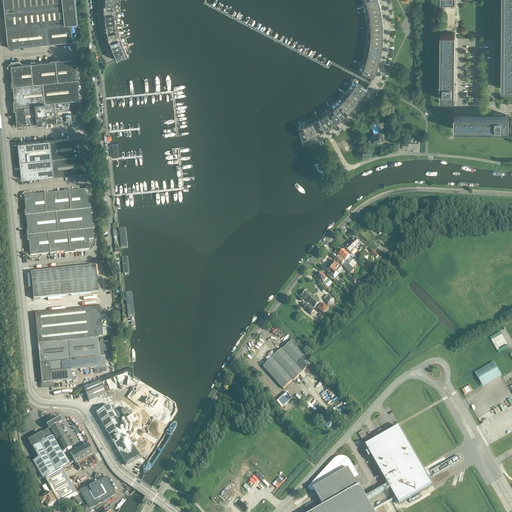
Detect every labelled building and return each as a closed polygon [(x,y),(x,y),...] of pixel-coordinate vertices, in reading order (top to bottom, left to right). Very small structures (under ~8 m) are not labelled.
[(2,0),(5,25),(7,48),(72,42),(70,24),(77,23),(74,0),(2,0)] [(511,0),(502,0),(502,89),(511,88),(511,0)] [(453,34),(452,34),(442,34),(441,98),(452,98),(452,91),(455,91),(455,84),(452,84),(453,34)] [(109,42),(111,47),(122,43),(120,39),(109,42)] [(123,47),(122,43),(111,47),(112,51),(123,47)] [(112,51),(114,56),(125,51),(123,47),(112,51)] [(114,56),(116,60),(122,57),(122,58),(128,57),(125,51),(114,56)] [(10,63),(9,64),(9,70),(10,71),(12,87),(11,87),(11,92),(13,93),(15,121),(14,122),(15,127),(16,129),(25,128),(26,127),(26,125),(36,123),(36,127),(42,126),(42,123),(76,119),(76,117),(77,117),(79,115),(78,110),(80,110),(79,99),(80,99),(79,95),(78,93),(75,62),(73,60),(70,60),(36,63),(35,63),(30,63),(30,64),(20,65),(20,63),(19,62),(10,63)] [(365,64),(363,68),(374,73),(376,68),(365,64)] [(374,73),(363,68),(362,72),(372,77),(374,73)] [(354,87),(364,94),(366,89),(356,83),(354,87)] [(354,87),(351,91),(361,98),(364,94),(354,87)] [(358,101),(361,98),(351,91),(349,94),(358,101)] [(349,94),(346,97),(355,105),(358,101),(349,94)] [(343,101),(352,109),(355,105),(346,97),(343,101)] [(343,101),(340,104),(348,112),(352,109),(343,101)] [(337,107),(345,116),(348,112),(340,104),(337,107)] [(337,107),(333,109),(341,119),(345,116),(337,107)] [(330,112),(337,122),(341,119),(333,109),(330,112)] [(330,112),(326,115),(333,124),(337,122),(330,112)] [(494,117),(454,117),(453,128),(508,128),(508,117),(501,117),(501,114),(494,114),(494,117)] [(329,127),(333,124),(326,115),(323,117),(329,127)] [(323,117),(319,119),(325,130),(329,127),(323,117)] [(315,121),(321,132),(325,130),(319,119),(315,121)] [(315,121),(311,123),(316,134),(321,132),(315,121)] [(374,123),(376,131),(379,131),(384,129),(383,121),(374,123)] [(312,136),(316,134),(311,123),(307,125),(312,136)] [(307,125),(303,126),(307,137),(312,136),(307,125)] [(303,139),(307,137),(303,126),(297,128),(300,134),(301,133),(303,139)] [(379,131),(376,131),(374,132),(374,135),(372,135),(372,138),(367,139),(368,144),(377,142),(377,141),(382,140),(379,131)] [(409,133),(409,135),(409,143),(419,143),(419,133),(409,133)] [(17,143),(19,170),(20,179),(85,173),(81,137),(17,143)] [(118,143),(110,144),(112,158),(119,157),(118,143)] [(26,223),(26,224),(29,252),(28,253),(29,259),(30,260),(39,259),(40,257),(40,256),(49,255),(50,256),(54,255),(55,254),(90,250),(89,248),(91,248),(92,246),(92,241),(93,241),(92,230),(93,230),(93,226),(91,224),(88,193),(86,191),(83,191),(49,194),(48,193),(43,194),(43,195),(33,196),(33,194),(32,193),(23,194),(22,195),(23,201),(24,202),(25,217),(24,217),(25,222),(26,223)] [(362,246),(360,245),(355,239),(350,243),(356,249),(358,252),(360,250),(359,248),(362,246)] [(350,243),(349,245),(345,248),(351,254),(356,249),(350,243)] [(338,256),(339,256),(338,257),(336,259),(340,263),(341,264),(341,265),(350,274),(354,270),(349,265),(354,260),(343,250),(338,256)] [(341,267),(334,261),(330,266),(336,272),(341,267)] [(336,272),(330,266),(325,270),(332,276),(336,272)] [(30,273),(33,296),(33,300),(98,293),(95,267),(30,273)] [(317,278),(321,282),(320,282),(323,285),(323,284),(325,286),(331,281),(328,278),(327,279),(322,274),(317,278)] [(353,283),(356,281),(350,274),(347,277),(353,283)] [(134,317),(132,291),(125,292),(128,318),(134,317)] [(307,302),(306,303),(309,306),(310,305),(314,308),(319,302),(307,291),(302,297),(307,302)] [(328,305),(333,305),(334,300),(329,297),(327,295),(323,299),(325,301),(328,305)] [(312,309),(314,308),(310,305),(309,306),(306,303),(302,307),(311,314),(314,311),(312,309)] [(324,303),(318,309),(324,314),(329,308),(324,303)] [(35,314),(38,345),(42,387),(52,386),(52,383),(72,381),(71,371),(95,369),(96,372),(106,371),(104,358),(100,358),(96,328),(101,328),(99,305),(88,306),(88,309),(35,314)] [(312,363),(292,341),(282,350),(282,349),(272,358),(273,358),(263,367),(283,390),(293,381),(303,373),(303,372),(312,363)] [(490,360),(473,372),(483,386),(499,374),(490,360)] [(259,373),(254,368),(246,378),(251,382),(262,395),(266,391),(258,381),(255,377),(259,373)] [(117,390),(115,386),(132,379),(128,370),(111,377),(83,388),(89,402),(117,390)] [(465,394),(473,389),(470,384),(462,389),(465,394)] [(239,386),(239,387),(236,392),(244,397),(247,391),(239,386)] [(286,392),(285,392),(276,401),(281,407),(291,398),(286,392)] [(96,414),(111,440),(126,466),(139,458),(109,406),(96,414)] [(135,430),(126,413),(121,415),(130,433),(135,430)] [(62,423),(59,418),(46,425),(48,430),(28,441),(38,458),(32,461),(42,479),(69,465),(63,454),(72,449),(58,425),(62,423)] [(377,492),(366,498),(367,500),(378,494),(389,488),(399,505),(432,485),(428,478),(431,477),(428,472),(426,473),(399,427),(365,446),(368,451),(366,453),(369,458),(371,456),(388,485),(377,492)] [(88,446),(70,455),(75,465),(93,455),(88,446)] [(314,491),(323,507),(314,511),(373,511),(373,510),(374,510),(370,504),(369,504),(367,500),(366,498),(359,487),(358,487),(354,479),(353,478),(351,474),(356,472),(350,462),(349,460),(347,458),(344,457),(341,457),(339,457),(336,458),(334,460),(308,488),(312,492),(314,491)] [(60,506),(77,496),(62,469),(45,479),(60,506)] [(89,510),(109,499),(115,495),(106,478),(80,493),(89,510)] [(55,503),(45,485),(42,487),(47,496),(39,500),(41,505),(45,503),(48,507),(55,503)] [(83,503),(85,507),(87,506),(80,494),(71,499),(72,502),(76,500),(79,505),(83,503)]
